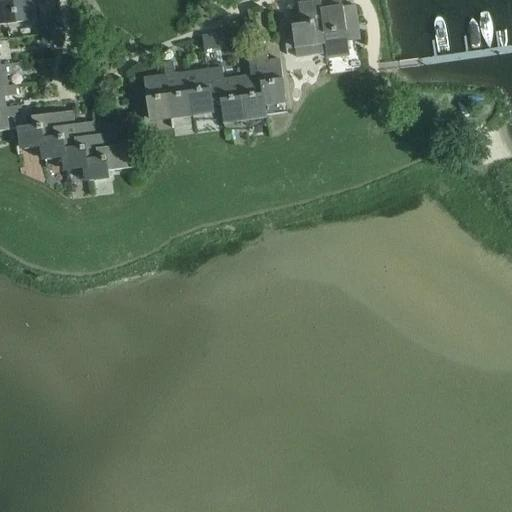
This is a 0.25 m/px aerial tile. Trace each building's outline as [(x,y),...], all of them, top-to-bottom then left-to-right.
[(33,0),(22,0),(0,3),(0,25),(37,21),(33,0)] [(284,39),(285,39),(287,48),(290,48),(291,54),(325,50),(326,54),(327,54),(320,2),(320,0),(316,0),(298,3),(301,24),(283,27),(284,39)] [(340,0),(320,2),(327,54),(349,51),(347,38),(356,37),(355,30),(360,29),(356,5),(343,6),(342,6),(340,0)] [(65,41),(62,22),(48,24),(50,44),(65,41)] [(213,34),(201,36),(203,51),(215,49),(213,34)] [(266,49),(256,50),(258,64),(259,74),(265,115),(288,112),(280,59),(268,61),(266,49)] [(256,50),(247,51),(249,65),(258,64),(256,50)] [(173,61),(163,63),(165,75),(171,117),(193,114),(187,72),(176,73),(174,61),(173,61)] [(0,65),(0,87),(4,87),(2,76),(14,75),(13,64),(1,66),(0,65)] [(222,66),(215,67),(220,100),(223,125),(244,122),(238,77),(224,79),(222,66)] [(208,68),(187,72),(193,114),(193,117),(215,114),(213,101),(220,100),(215,67),(208,68)] [(259,74),(238,77),(244,122),(266,119),(266,118),(265,115),(259,74)] [(145,90),(136,92),(138,103),(147,102),(150,121),(171,117),(165,75),(143,78),(145,90)] [(0,87),(0,108),(7,108),(5,98),(17,96),(16,85),(4,87),(0,87)] [(0,108),(0,131),(9,130),(8,119),(20,117),(19,106),(7,108),(0,108)] [(19,151),(40,147),(74,143),(72,125),(70,111),(31,116),(32,126),(16,128),(19,151)] [(74,143),(40,147),(41,161),(61,159),(96,153),(94,135),(91,122),(72,125),(74,143)] [(96,153),(61,159),(63,172),(83,169),(120,163),(118,146),(116,132),(112,133),(94,135),(96,153)] [(120,163),(83,169),(84,182),(110,179),(109,170),(132,167),(131,158),(139,157),(138,143),(118,146),(120,163)]
